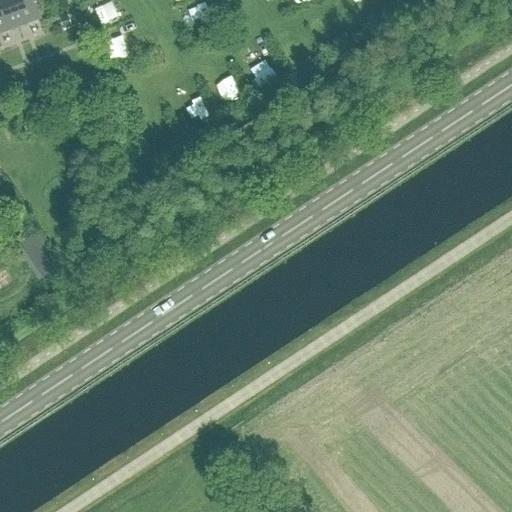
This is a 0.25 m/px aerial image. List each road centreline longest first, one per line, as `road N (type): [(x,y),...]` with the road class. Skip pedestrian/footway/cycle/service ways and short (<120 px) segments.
road 1 (primary): [(0,421),(511,83)]
road 2 (unclassified): [(67,511),(511,218)]
